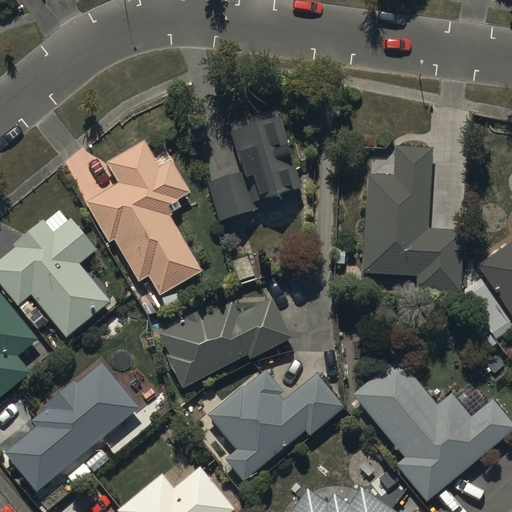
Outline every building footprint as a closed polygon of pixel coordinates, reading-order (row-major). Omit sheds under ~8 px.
[(284,123),(230,138),(242,179),(208,188),(219,228),(257,217),(255,212),(304,198),(284,123)] [(119,187),(85,207),(109,248),(114,245),(139,288),(149,282),(161,301),(201,277),(168,221),(182,213),(178,205),(190,198),(171,166),(159,173),(144,147),(108,168),(119,187)] [(394,181),(367,179),(361,281),(414,285),(413,296),(463,299),(467,237),(428,235),(433,153),(396,151),(394,181)] [(14,252),(0,263),(0,290),(18,312),(32,301),(67,342),(110,306),(80,271),(97,256),(71,225),(54,239),(43,225),(13,251),(14,252)] [(511,246),(478,269),(511,318),(511,246)] [(0,406),(32,378),(17,362),(39,343),(0,299),(0,406)] [(250,364),(292,342),(272,304),(239,321),(232,308),(209,320),(207,315),(160,340),(169,358),(165,360),(182,394),(248,360),(250,364)] [(427,510),(511,437),(511,428),(490,402),(469,420),(450,398),(436,410),(396,364),(350,403),(403,464),(394,472),(427,510)] [(37,499),(138,414),(101,370),(78,389),(76,386),(45,413),(46,414),(30,428),(35,433),(4,459),(37,499)] [(244,487),(306,436),(310,442),(344,414),(315,378),(287,401),(264,374),(208,420),(238,456),(226,466),(244,487)] [(126,511),(234,511),(235,511),(198,470),(174,492),(163,480),(126,511)] [(391,511),(361,491),(350,509),(333,499),(328,507),(306,495),(294,511),(391,511)]
